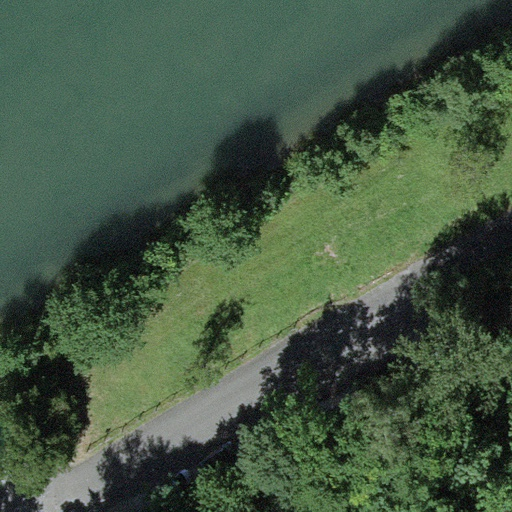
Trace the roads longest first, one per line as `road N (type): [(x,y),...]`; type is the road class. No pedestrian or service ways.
road 1 (track): [(38,511),(290,366)]
road 2 (track): [(511,307),(323,366),(290,366)]
